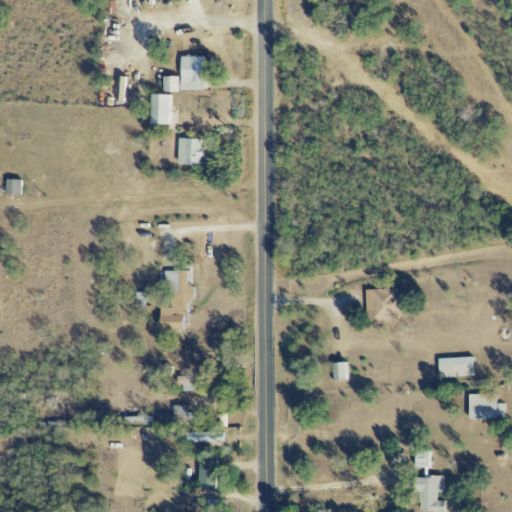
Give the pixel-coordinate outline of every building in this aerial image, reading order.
[(209,57),(186,57),(185,91),(209,91),(209,57)] [(154,59),(157,90),(166,89),(163,58),(154,59)] [(183,76),(168,77),(168,92),(184,92),(183,76)] [(175,125),(175,95),(157,95),(156,124),(175,125)] [(206,165),(206,139),(183,139),(182,164),(206,165)] [(27,180),(11,180),(11,195),(26,196),(27,180)] [(164,329),(191,330),(192,302),(199,302),(199,287),(192,287),(192,272),(167,271),(167,294),(174,294),(174,307),(165,307),(164,329)] [(369,290),(370,321),(403,320),(402,289),(369,290)] [(148,307),(149,293),(138,293),(137,307),(148,307)] [(443,378),(478,377),(477,358),(442,359),(443,378)] [(336,364),(336,381),(350,380),(350,363),(336,364)] [(209,391),(209,385),(214,385),(214,378),(185,377),(185,390),(209,391)] [(472,395),(472,420),(508,419),(508,404),(500,404),(500,395),(472,395)] [(191,406),(175,406),(174,416),(181,416),(180,423),(198,424),(199,415),(190,414),(191,406)] [(422,511),(449,511),(450,501),(441,501),(441,492),(446,492),(446,477),(433,477),(433,451),(419,451),(419,469),(427,469),(427,479),(418,479),(418,493),(423,493),(422,511)]
